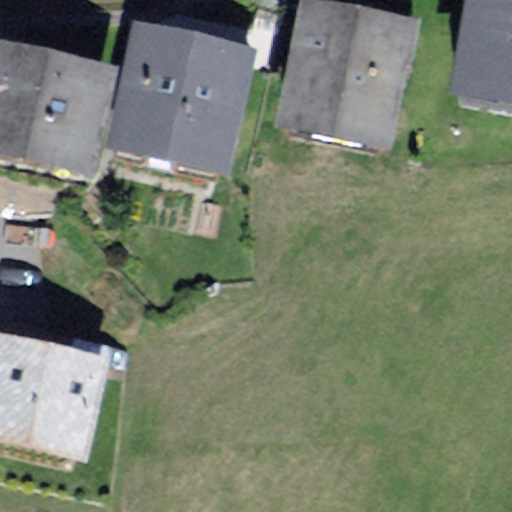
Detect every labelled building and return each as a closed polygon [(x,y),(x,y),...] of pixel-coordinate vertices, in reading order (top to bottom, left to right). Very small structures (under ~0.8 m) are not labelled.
[(511,0),(469,0),(454,91),(511,100),(511,0)] [(408,28),(305,6),(280,121),(384,143),(408,28)] [(248,55),(139,30),(113,141),(223,166),(248,55)] [(107,71),(0,47),(0,147),(86,166),(107,71)] [(99,359),(0,338),(0,432),(81,449),(99,359)]
